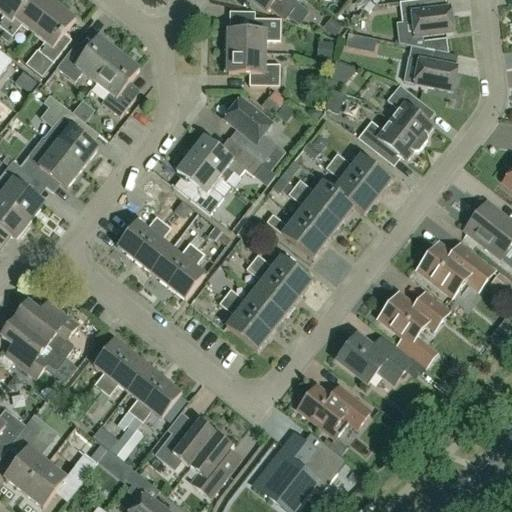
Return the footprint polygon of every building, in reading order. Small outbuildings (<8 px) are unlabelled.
[(0,30),(5,35),(31,0),(0,0),(0,1),(0,16),(4,20),(0,24),(0,30)] [(12,40),(21,28),(34,38),(56,8),(45,0),(31,0),(5,35),(12,40)] [(290,0),(255,0),(286,24),(299,7),(290,0)] [(361,0),(372,9),(379,0),(361,0)] [(416,41),(454,36),(450,12),(427,14),(425,3),(400,6),(403,26),(414,25),(416,41)] [(56,8),(34,38),(44,46),(38,54),(53,66),(71,44),(65,39),(76,24),(56,8)] [(229,57),(264,58),(265,47),(281,48),(281,24),(252,23),(251,36),(229,35),(229,57)] [(425,51),(448,55),(446,40),(424,43),(425,51)] [(96,87),(119,58),(99,41),(85,59),(73,50),(57,72),(75,86),(83,77),(96,87)] [(453,95),(458,71),(434,66),(436,55),(412,50),(404,86),(453,95)] [(0,78),(12,64),(0,55),(0,78)] [(264,70),(264,58),(229,57),(228,79),(250,79),(249,91),(280,92),(280,70),(264,70)] [(140,74),(119,58),(96,87),(109,97),(101,107),(120,121),(137,100),(126,91),(140,74)] [(390,127),(423,153),(428,145),(428,140),(434,131),(413,114),(420,105),(400,89),(388,105),(400,115),(390,127)] [(78,136),(86,127),(52,100),(48,106),(52,110),(50,112),(61,120),(53,131),(63,139),(55,149),(83,171),(98,152),(78,136)] [(242,153),(263,169),(271,175),(286,156),(264,139),(273,128),(241,103),(225,124),(250,143),(243,153),(238,148),(237,149),(242,153)] [(281,112),(269,103),(269,104),(263,110),(274,119),(281,112)] [(378,158),(386,149),(407,166),(414,157),(420,156),(423,153),(390,127),(384,135),(372,126),(358,143),(378,158)] [(192,150),(188,156),(221,181),(229,171),(240,180),(246,173),(254,180),(263,169),(242,153),(234,164),(205,141),(198,149),(192,150)] [(40,186),(47,176),(67,192),(83,171),(55,149),(47,160),(37,152),(22,171),(40,186)] [(221,181),(188,156),(184,161),(184,167),(177,176),(199,193),(191,203),(211,219),(225,201),(213,191),(221,181)] [(333,166),(380,203),(394,186),(362,161),(353,171),(338,159),(333,166)] [(0,201),(30,225),(44,207),(24,191),(32,180),(40,186),(22,171),(13,164),(0,180),(0,201)] [(342,186),(334,195),(356,213),(366,221),(380,203),(333,166),(327,174),(342,186)] [(511,175),(503,187),(511,193),(511,175)] [(356,213),(334,195),(324,188),(316,198),(301,186),(295,193),(343,230),(356,213)] [(172,216),(181,205),(164,191),(155,202),(172,216)] [(297,222),(329,247),(343,230),(295,193),(290,201),(305,212),(297,222)] [(0,231),(15,244),(30,225),(0,201),(0,231)] [(502,262),(511,249),(511,225),(487,206),(465,234),(502,262)] [(329,247),(297,222),(289,232),(274,220),(268,228),(315,265),(329,247)] [(136,264),(165,227),(157,221),(148,233),(139,225),(119,251),(136,264)] [(153,278),(173,252),(163,244),(172,233),(165,227),(136,264),(153,278)] [(255,262),(276,247),(266,232),(245,247),(255,262)] [(221,262),(235,245),(224,236),(210,253),(221,262)] [(182,259),(173,252),(153,278),(170,291),(199,254),(191,248),(182,259)] [(462,251),(454,261),(440,250),(421,275),(455,302),(468,286),(480,296),(495,277),(462,251)] [(199,254),(170,291),(187,305),(207,279),(197,271),(206,260),(199,254)] [(254,268),(300,305),(314,286),(282,262),(275,271),(260,260),(254,268)] [(262,287),(255,297),(286,322),(300,305),(254,268),(248,276),(262,287)] [(505,297),(511,288),(511,283),(501,275),(492,287),(505,297)] [(286,322),(255,297),(247,306),(233,295),(227,302),(273,339),(286,322)] [(437,358),(416,342),(427,328),(435,334),(449,317),(426,299),(416,311),(400,299),(380,323),(404,342),(398,349),(426,372),(437,358)] [(273,339),(227,302),(221,310),(236,321),(228,331),(259,356),(273,339)] [(48,304),(41,313),(30,305),(16,324),(67,362),(75,352),(75,349),(68,345),(80,329),(48,304)] [(14,349),(7,359),(38,383),(50,368),(56,373),(59,372),(67,362),(16,324),(3,340),(14,349)] [(396,388),(413,367),(392,351),(384,360),(358,340),(339,363),(370,387),(380,375),(396,388)] [(102,395),(131,358),(114,344),(94,370),(104,378),(95,389),(102,395)] [(131,358),(102,395),(109,400),(118,389),(128,397),(148,371),(131,358)] [(135,421),(164,384),(148,371),(128,397),(138,404),(129,416),(135,421)] [(162,423),(182,398),(164,384),(135,421),(142,427),(151,415),(162,423)] [(27,415),(39,396),(20,385),(8,403),(27,415)] [(318,389),(299,414),(331,439),(336,443),(348,426),(359,434),(373,416),(353,400),(340,390),(332,400),(318,389)] [(417,416),(427,426),(440,414),(431,404),(417,416)] [(0,441),(11,450),(27,430),(6,414),(0,421),(0,441)] [(25,496),(48,467),(40,460),(49,448),(40,441),(47,431),(34,421),(27,430),(11,450),(23,460),(6,481),(25,496)] [(190,471),(217,437),(200,424),(184,444),(174,437),(156,459),(175,474),(182,465),(190,471)] [(71,444),(80,454),(94,443),(85,433),(71,444)] [(217,437),(190,471),(199,478),(194,484),(196,492),(211,503),(242,463),(231,455),(235,451),(217,437)] [(273,466),(254,489),(266,498),(282,511),(295,511),(302,503),(315,488),(323,495),(346,466),(311,438),(305,446),(295,438),(273,466)] [(72,502),(97,470),(109,454),(97,445),(67,482),(48,467),(25,496),(44,511),(59,492),(72,502)] [(162,511),(146,499),(153,489),(133,473),(125,483),(133,489),(128,495),(140,505),(133,511),(162,511)]
